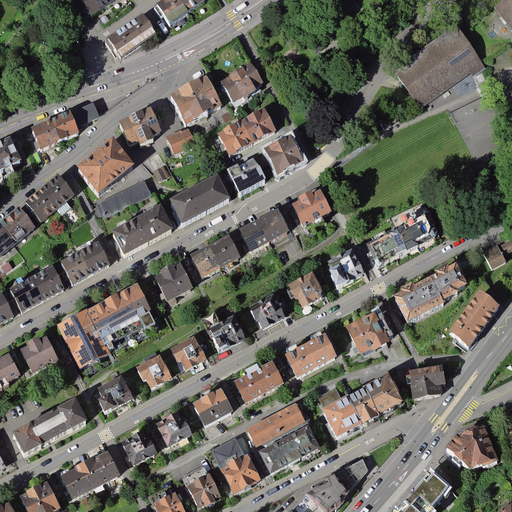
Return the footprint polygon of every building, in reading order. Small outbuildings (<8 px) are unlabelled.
[(82,0),(93,16),(116,0),(82,0)] [(166,0),(156,7),(171,28),(208,3),(205,0),(166,0)] [(511,0),(504,0),(493,9),(511,31),(511,0)] [(82,27),(90,22),(80,7),(72,12),(82,27)] [(143,16),(108,41),(121,60),(157,36),(143,16)] [(450,29),(386,77),(415,114),(478,66),(450,29)] [(245,67),(215,86),(229,108),(259,88),(245,67)] [(199,81),(163,101),(180,131),(216,110),(199,81)] [(264,112),(219,136),(231,158),(276,134),(264,112)] [(151,114),(120,127),(129,149),(160,135),(151,114)] [(41,156),(82,137),(72,115),(31,134),(41,156)] [(186,132),(164,141),(170,158),(193,148),(186,132)] [(291,138),(264,153),(279,179),(305,163),(291,138)] [(111,142),(77,171),(100,199),(134,169),(111,142)] [(9,143),(0,147),(0,177),(21,166),(9,143)] [(253,161),(228,174),(240,198),(266,185),(253,161)] [(165,168),(153,175),(159,185),(171,178),(165,168)] [(59,179),(25,206),(40,224),(74,196),(59,179)] [(217,180),(171,203),(183,228),(229,203),(217,180)] [(144,184),(94,208),(100,221),(150,197),(144,184)] [(291,206),(303,228),(330,213),(318,191),(291,206)] [(159,208),(111,234),(125,259),(173,232),(159,208)] [(19,213),(0,228),(0,261),(36,233),(19,213)] [(288,235),(276,213),(241,232),(253,254),(288,235)] [(431,227),(424,213),(366,243),(380,268),(433,240),(429,234),(431,227)] [(511,240),(483,255),(491,272),(507,264),(503,256),(511,251),(511,240)] [(240,261),(229,241),(192,262),(203,281),(240,261)] [(96,245),(57,266),(70,290),(109,269),(96,245)] [(352,253),(327,267),(338,290),(365,275),(352,253)] [(181,267),(156,280),(169,304),(194,291),(181,267)] [(455,268),(395,299),(409,326),(446,307),(443,303),(458,295),(456,292),(465,288),(455,268)] [(52,270),(8,294),(21,317),(64,293),(52,270)] [(313,274),(290,286),(303,310),(322,299),(324,294),(313,274)] [(127,289),(51,332),(75,374),(104,358),(92,336),(139,310),(127,289)] [(274,295),(249,308),(262,331),(286,317),(274,295)] [(495,314),(471,297),(442,338),(466,354),(495,314)] [(3,298),(0,299),(0,327),(15,320),(3,298)] [(347,330),(362,356),(394,339),(381,312),(347,330)] [(202,321),(220,354),(245,341),(232,316),(219,323),(215,314),(202,321)] [(284,358),(297,381),(337,359),(324,337),(284,358)] [(207,360),(194,338),(172,350),(185,372),(207,360)] [(45,339),(22,352),(35,375),(58,363),(45,339)] [(8,357),(0,361),(0,388),(20,378),(8,357)] [(172,379),(159,357),(140,368),(151,390),(172,379)] [(234,385),(246,407),(283,386),(271,365),(234,385)] [(443,367),(409,373),(415,402),(441,397),(439,385),(446,384),(443,367)] [(136,401),(122,376),(98,389),(102,397),(98,399),(107,417),(112,414),(136,401)] [(387,376),(365,387),(380,417),(402,405),(387,376)] [(365,387),(348,396),(362,426),(380,417),(365,387)] [(322,411),(337,441),(362,426),(348,396),(342,400),(336,388),(318,397),(325,409),(322,411)] [(193,406),(206,429),(233,415),(220,392),(193,406)] [(76,404),(13,437),(24,459),(87,424),(76,404)] [(248,433),(258,449),(306,423),(296,407),(248,433)] [(155,427),(168,450),(191,437),(179,414),(155,427)] [(511,416),(498,422),(509,449),(511,447),(511,416)] [(259,454),(271,476),(321,448),(309,427),(259,454)] [(121,444),(134,468),(157,455),(144,431),(121,444)] [(468,439),(463,434),(445,455),(459,467),(472,472),(498,461),(485,431),(468,439)] [(213,453),(234,495),(261,481),(248,455),(251,453),(243,438),(213,453)] [(0,475),(15,468),(0,441),(0,475)] [(107,450),(75,468),(89,493),(122,476),(107,450)] [(322,511),(329,511),(367,471),(362,461),(314,487),(316,489),(306,495),(322,511)] [(182,478),(199,511),(221,500),(204,467),(182,478)] [(60,476),(74,502),(89,493),(75,468),(60,476)] [(392,511),(432,511),(452,490),(428,470),(413,487),(392,511)] [(28,511),(55,511),(61,509),(46,483),(20,497),(28,511)] [(149,498),(156,511),(184,511),(171,486),(149,498)] [(322,511),(306,495),(292,510),(293,511),(322,511)]
